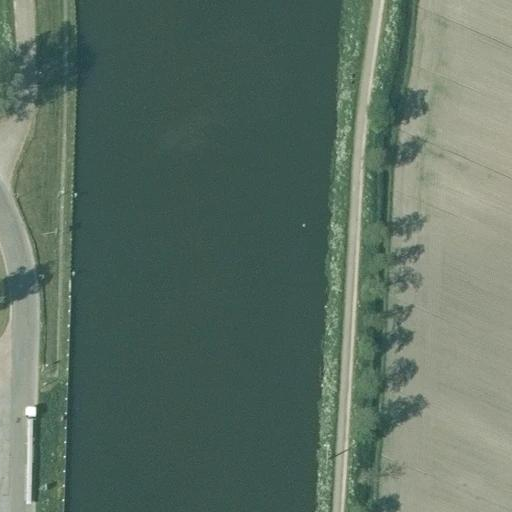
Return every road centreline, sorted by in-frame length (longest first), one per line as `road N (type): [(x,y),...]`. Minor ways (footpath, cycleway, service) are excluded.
road 1 (track): [(335,511),(357,140),(375,0)]
road 2 (unclassified): [(17,511),(21,300),(0,212)]
road 3 (residential): [(0,155),(15,139),(23,103),(21,0)]
